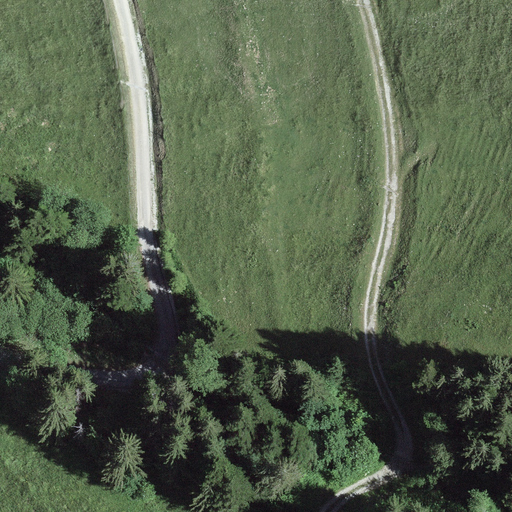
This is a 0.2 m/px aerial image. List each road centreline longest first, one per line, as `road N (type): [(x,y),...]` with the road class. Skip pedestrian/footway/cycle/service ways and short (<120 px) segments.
road 1 (track): [(382,511),(403,497),(415,449),(382,387),(373,329),(394,214),(393,144),(364,0)]
road 2 (track): [(0,357),(121,381),(147,376),(166,354),(167,313),(149,239),(140,112),(120,0)]
